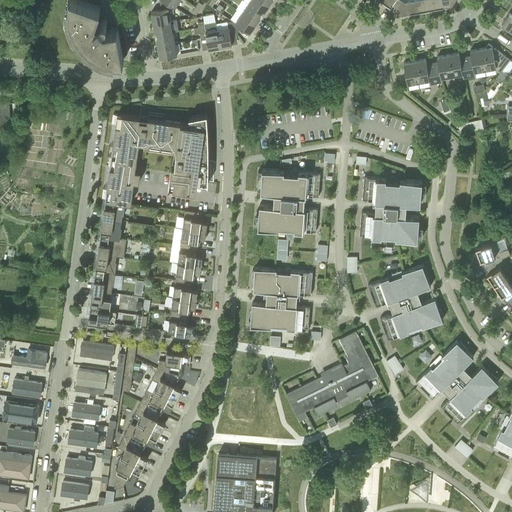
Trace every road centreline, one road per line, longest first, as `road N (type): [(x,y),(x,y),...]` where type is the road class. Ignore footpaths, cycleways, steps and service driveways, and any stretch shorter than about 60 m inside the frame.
road 1 (residential): [(511,353),(480,325),(447,256),(450,139),(388,90),(376,39)]
road 2 (residential): [(215,343),(228,152),(221,67)]
road 3 (residential): [(100,77),(66,322)]
road 4 (residential): [(66,322),(40,511)]
road 5 (residential): [(151,498),(215,343)]
road 6 (residential): [(66,322),(215,343)]
